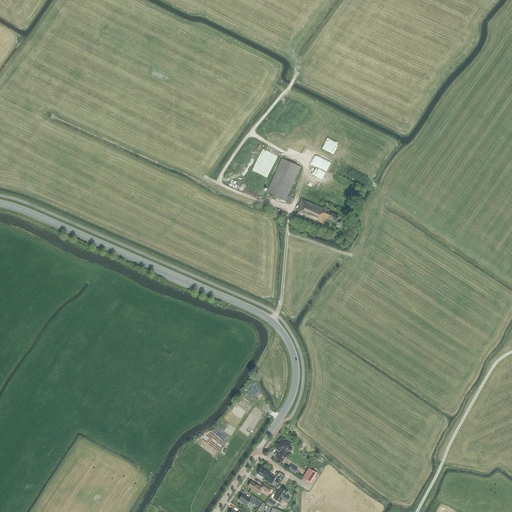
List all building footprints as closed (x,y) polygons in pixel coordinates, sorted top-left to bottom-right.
[(267,192),(291,203),(292,199),(288,197),(300,167),(281,159),(267,192)] [(325,218),(336,222),(339,216),(328,212),(328,211),(301,199),(297,211),(298,211),(296,215),(322,227),(325,218)] [(286,455),(285,454),(287,450),(290,451),(291,451),(293,449),(292,447),(290,446),(290,445),(285,442),(285,439),(282,440),(281,439),(280,440),(278,441),(278,443),(275,448),(279,451),(279,453),(280,453),(276,458),(282,461),(286,455)] [(295,473),(297,470),(298,469),(291,464),(288,469),(295,473)] [(264,480),(271,484),(275,478),(269,474),(270,472),(262,466),(260,468),(259,468),(258,470),(258,471),(257,473),(265,479),(264,480)] [(303,478),(310,483),(316,474),(309,469),(303,478)] [(255,483),(255,484),(251,482),(248,487),(251,489),(257,493),(261,487),(255,483)] [(274,499),(281,503),(283,501),(286,503),(289,497),(286,495),(288,493),(281,488),(274,499)] [(243,495),(243,494),(239,500),(239,501),(239,500),(247,506),(250,500),(243,495)] [(254,498),(252,501),(256,504),(256,505),(258,507),(260,502),(254,498)]
